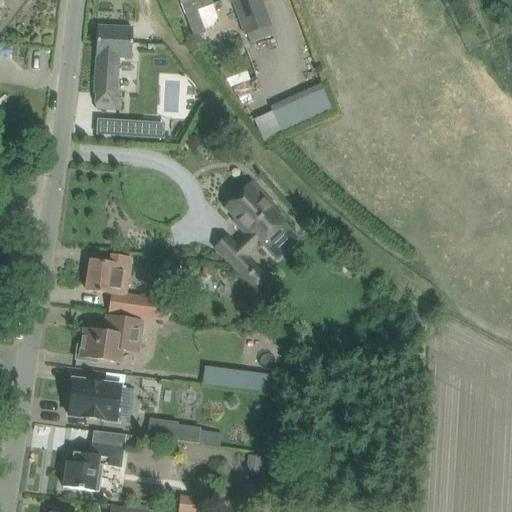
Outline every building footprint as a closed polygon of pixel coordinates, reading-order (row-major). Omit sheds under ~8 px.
[(217,17),(213,6),(214,6),(211,0),(179,0),(193,37),(206,33),(205,30),(212,27),(217,17)] [(232,0),(239,16),(246,35),(247,35),(250,44),(272,36),(269,26),(270,26),(260,0),(232,0)] [(98,27),(97,44),(95,89),(97,89),(96,104),(96,109),(120,110),(121,93),(115,93),(117,59),(131,59),(131,50),(132,29),(98,27)] [(324,90),(304,99),(313,119),(333,111),(324,90)] [(119,121),(118,137),(142,138),(143,122),(119,121)] [(251,182),(224,209),(234,219),(232,221),(245,235),(233,247),(240,254),(229,264),(245,280),(249,276),(251,277),(254,275),(252,273),(257,269),(246,258),(257,247),(258,249),(266,241),(270,245),(284,232),(280,228),(286,223),(274,210),(276,208),(251,182)] [(109,314),(168,322),(171,302),(126,295),(131,260),(111,257),(110,265),(90,261),(86,291),(112,295),(109,314)] [(216,265),(203,263),(202,275),(215,276),(216,265)] [(78,342),(75,360),(98,363),(98,361),(120,364),(121,352),(122,351),(127,352),(127,346),(139,348),(143,322),(126,320),(107,317),(104,333),(83,330),(82,342),(78,342)] [(245,319),(243,330),(252,332),(254,320),(245,319)] [(303,348),(301,368),(313,369),(315,349),(303,348)] [(236,372),(234,389),(289,396),(291,379),(236,372)] [(70,401),(68,416),(120,423),(122,410),(131,411),(133,390),(120,388),(121,387),(102,384),(100,382),(88,380),(86,382),(73,381),(72,384),(70,386),(68,398),(70,401)] [(177,426),(178,424),(150,420),(147,438),(198,445),(200,429),(177,426)] [(63,488),(83,491),(98,494),(102,467),(121,470),(124,449),(92,444),(90,456),(68,452),(63,488)] [(227,460),(228,452),(220,451),(219,459),(227,460)] [(261,472),(263,456),(247,454),(245,470),(261,472)] [(177,511),(201,511),(203,499),(179,497),(177,511)]
